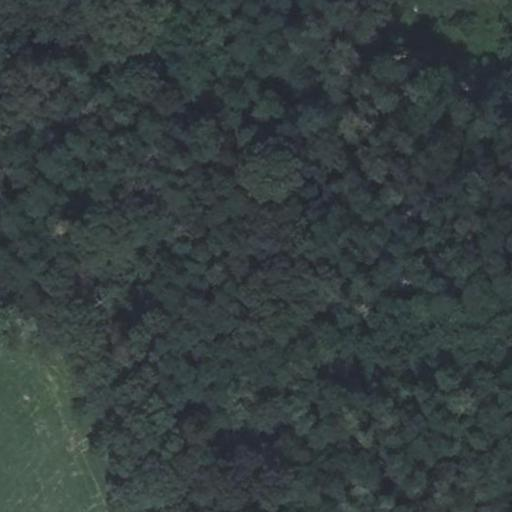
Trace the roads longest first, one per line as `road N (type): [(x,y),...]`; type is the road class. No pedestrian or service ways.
road 1 (track): [(341,50),(314,113),(179,205),(77,291),(17,287),(0,273)]
road 2 (track): [(511,136),(483,123),(434,67),(341,50)]
road 3 (track): [(341,50),(274,69),(247,50),(229,0)]
